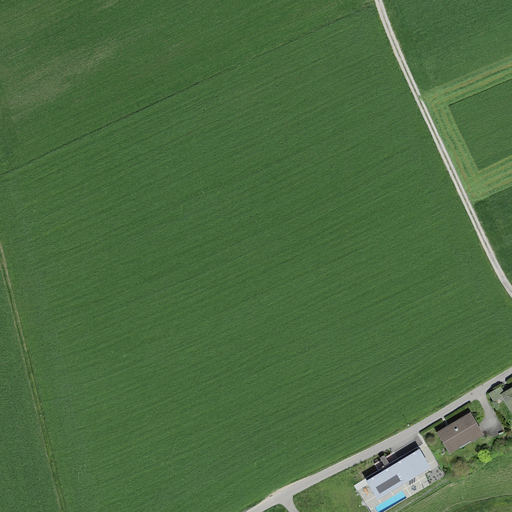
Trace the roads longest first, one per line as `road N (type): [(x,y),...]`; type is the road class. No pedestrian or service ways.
road 1 (track): [(378,0),(511,291)]
road 2 (unclassified): [(511,371),(254,511)]
road 3 (track): [(65,511),(0,249)]
